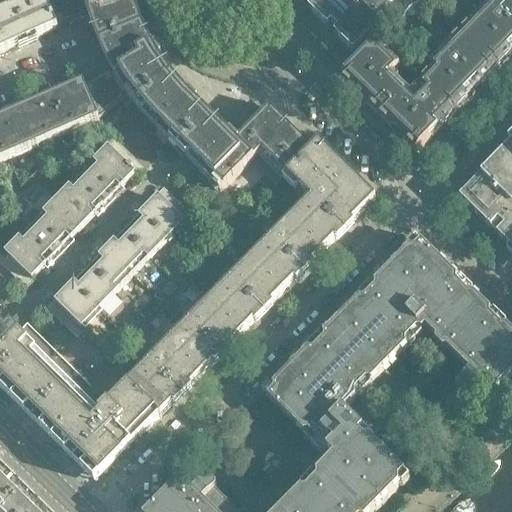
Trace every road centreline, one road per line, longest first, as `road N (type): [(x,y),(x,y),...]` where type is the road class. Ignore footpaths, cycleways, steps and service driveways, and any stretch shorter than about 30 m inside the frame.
road 1 (residential): [(414,199),(101,511)]
road 2 (residential): [(160,31),(199,65),(282,84),(320,103),(414,199)]
road 3 (residential): [(0,94),(160,31)]
road 4 (residential): [(511,298),(414,199)]
road 5 (residential): [(414,199),(511,101)]
